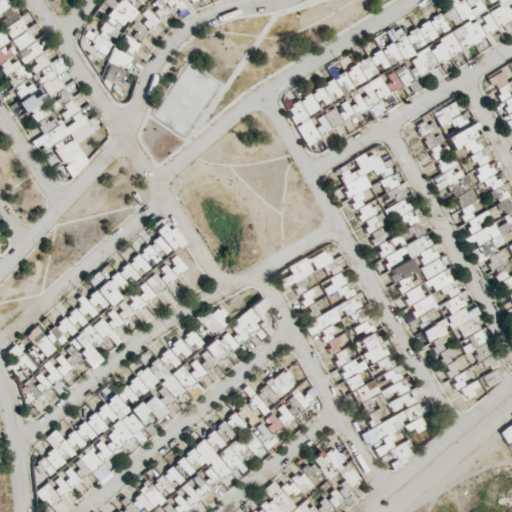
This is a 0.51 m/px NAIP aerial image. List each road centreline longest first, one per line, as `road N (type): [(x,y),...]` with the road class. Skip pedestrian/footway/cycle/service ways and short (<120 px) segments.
road 1 (residential): [(297,0),(224,16),(178,39),(125,133),(0,275)]
road 2 (residential): [(264,94),(457,433)]
road 3 (residential): [(339,229),(157,333),(18,448)]
road 4 (residential): [(227,290),(35,0)]
road 5 (residential): [(416,0),(264,94),(159,190)]
road 6 (residential): [(84,511),(294,329)]
road 7 (residential): [(511,356),(386,126)]
road 8 (residential): [(261,273),(389,491)]
road 9 (residential): [(307,174),(511,47)]
road 10 (residential): [(159,190),(139,219),(0,347)]
road 11 (tertiary): [(511,387),(363,511)]
road 12 (tertiary): [(390,511),(511,407)]
road 13 (residential): [(338,412),(225,511)]
